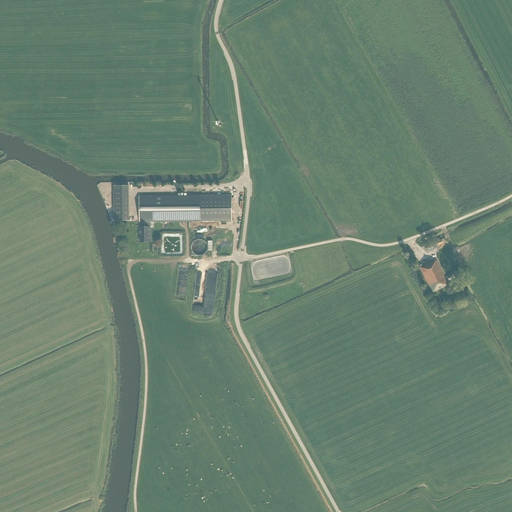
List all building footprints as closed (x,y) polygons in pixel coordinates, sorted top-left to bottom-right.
[(128,185),(113,186),(114,221),(129,221),(128,185)] [(232,195),(140,196),(140,222),(142,222),(142,228),(140,228),(140,239),(148,239),(148,228),(150,228),(150,223),(147,223),(147,222),(232,221),(232,195)] [(208,249),(208,247),(208,245),(207,243),(206,242),(204,241),(203,240),(201,239),(199,239),(197,240),(196,240),(194,241),(193,243),(192,244),(192,246),(191,248),(192,250),(193,252),(194,254),(197,255),(199,256),(200,256),(202,255),(204,254),(206,253),(207,251),(208,249)] [(437,246),(443,244),(442,240),(425,247),(427,252),(438,247),(437,246)] [(431,262),(429,263),(427,260),(423,262),(424,263),(420,265),(421,267),(420,267),(429,285),(430,285),(433,292),(448,285),(445,279),(443,275),(444,275),(437,260),(432,263),(431,262)] [(204,313),(213,314),(216,298),(208,297),(208,303),(206,302),(204,313)]
